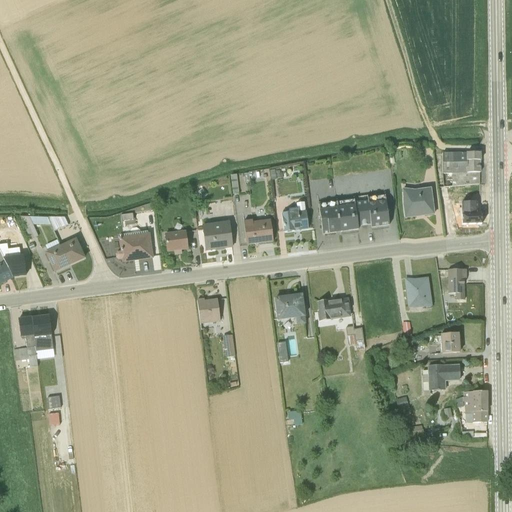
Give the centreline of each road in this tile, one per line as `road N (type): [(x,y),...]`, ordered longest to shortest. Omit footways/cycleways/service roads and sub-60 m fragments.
road 1 (tertiary): [(108,287),(499,238)]
road 2 (primary): [(504,511),(499,238)]
road 3 (unclassified): [(108,287),(0,40)]
road 4 (track): [(498,146),(446,146),(435,138),(386,0)]
road 5 (primary): [(498,156),(495,0)]
